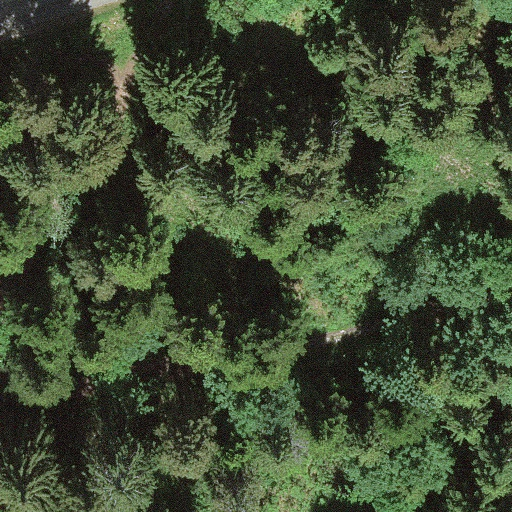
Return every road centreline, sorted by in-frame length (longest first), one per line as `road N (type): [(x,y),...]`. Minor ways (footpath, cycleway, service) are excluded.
road 1 (track): [(511,355),(442,393),(246,439),(125,441),(34,377),(0,288)]
road 2 (track): [(0,198),(46,0)]
